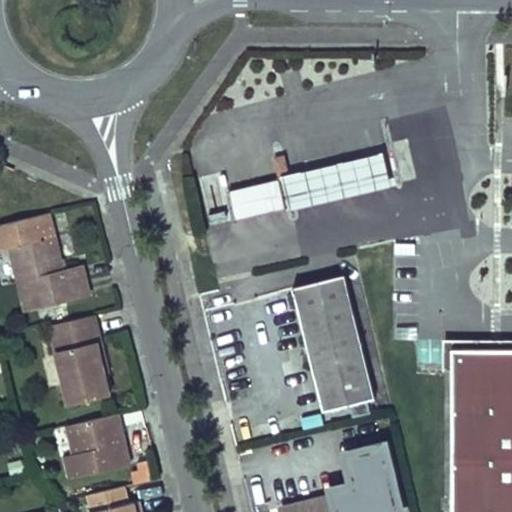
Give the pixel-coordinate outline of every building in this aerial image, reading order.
[(392,181),(384,146),(327,161),(306,166),(227,183),(232,216),(314,198),(392,181)] [(0,249),(10,247),(26,311),(90,296),(86,278),(82,265),(63,269),(49,213),(0,224),(0,249)] [(366,250),(365,244),(354,246),(356,253),(366,250)] [(305,318),(326,402),(376,389),(346,267),(296,280),(305,318)] [(50,325),(69,404),(110,395),(105,373),(97,342),(101,341),(94,315),(50,325)] [(511,511),(511,340),(444,340),(444,370),(451,370),(451,511),(511,511)] [(105,359),(101,341),(97,342),(105,373),(108,373),(105,359)] [(121,428),(118,413),(67,425),(74,454),(65,456),(70,478),(130,464),(125,442),(123,433),(113,435),(112,430),(121,428)] [(396,511),(409,509),(389,429),(340,441),(348,472),(327,477),(330,491),(281,503),(283,511),(396,511)] [(133,484),(151,480),(147,461),(129,465),(133,484)] [(129,503),(125,486),(88,495),(92,511),(90,511),(141,511),(139,501),(134,502),(129,503)] [(60,509),(72,506),(70,500),(58,503),(60,509)]
